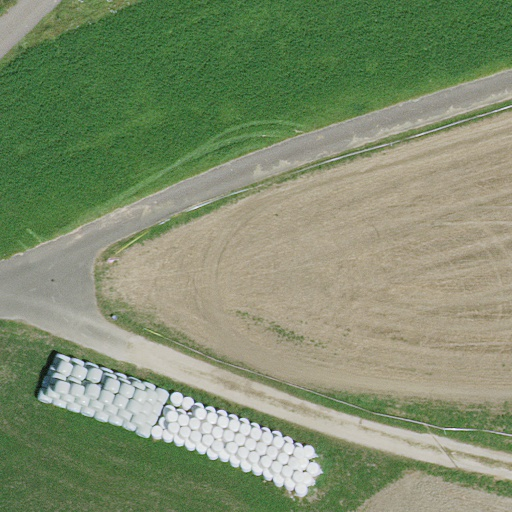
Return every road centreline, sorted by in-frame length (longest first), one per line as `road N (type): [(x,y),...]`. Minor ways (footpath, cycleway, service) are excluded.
road 1 (track): [(0,281),(125,219),(511,83)]
road 2 (track): [(15,275),(113,343),(511,471)]
